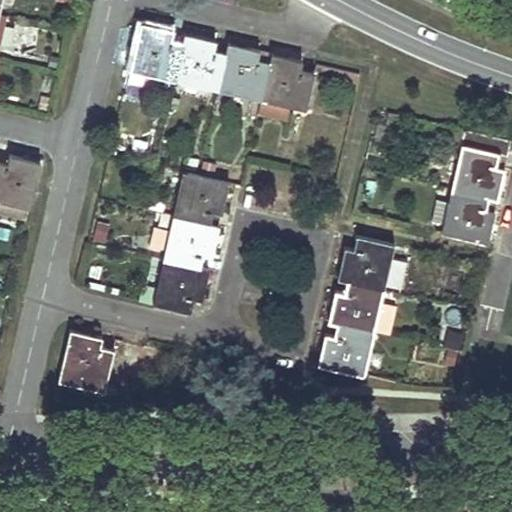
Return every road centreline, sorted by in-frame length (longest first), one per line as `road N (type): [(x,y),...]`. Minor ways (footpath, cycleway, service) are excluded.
road 1 (residential): [(112,0),(12,445)]
road 2 (tertiary): [(3,476),(146,472),(247,454)]
road 3 (tertiary): [(247,454),(137,442),(12,445)]
road 4 (tertiary): [(466,448),(247,454)]
road 5 (secondary): [(340,0),(511,75)]
